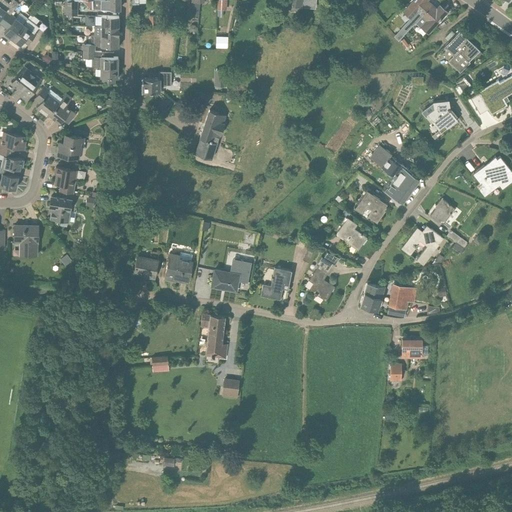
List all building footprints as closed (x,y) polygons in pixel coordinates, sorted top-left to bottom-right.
[(10,14),(10,15),(19,3),(14,0),(11,0),(9,3),(4,0),(0,0),(0,23),(2,25),(10,14)] [(77,0),(78,1),(82,1),(88,6),(92,10),(91,0),(77,0)] [(91,0),(92,10),(119,10),(119,0),(91,0)] [(223,10),(227,10),(226,0),(217,0),(217,10),(223,10)] [(302,0),(288,0),(288,5),(287,10),(300,12),(300,7),(301,7),(302,2),(303,2),(302,0)] [(415,22),(431,5),(426,1),(427,0),(413,0),(404,12),(410,18),(411,18),(415,22)] [(420,27),(428,34),(447,12),(439,6),(436,9),(431,5),(415,22),(420,27)] [(78,15),(77,8),(64,7),(64,15),(65,15),(71,15),(78,15)] [(23,24),(27,18),(20,13),(16,19),(10,15),(10,14),(2,25),(7,29),(4,33),(11,38),(22,24),(23,24)] [(95,16),(95,26),(101,26),(118,26),(119,16),(95,16)] [(11,38),(20,46),(23,42),(28,45),(36,35),(34,34),(39,27),(27,18),(23,24),(22,24),(11,38)] [(94,35),(118,36),(118,26),(101,26),(95,26),(94,26),(94,35)] [(470,63),(469,62),(480,51),(459,31),(444,47),(453,56),(448,62),(460,74),(470,63)] [(83,50),(95,51),(95,47),(118,47),(118,36),(94,35),(94,36),(91,36),(91,44),(83,43),(83,50)] [(216,48),(227,49),(227,37),(216,37),(216,48)] [(95,52),(95,51),(83,50),(82,58),(92,59),(91,66),(118,67),(118,57),(100,57),(100,52),(95,52)] [(49,62),(51,58),(45,54),(42,59),(42,60),(48,63),(49,62)] [(507,77),(511,74),(511,72),(508,65),(503,68),(507,77)] [(117,78),(118,67),(91,66),(91,67),(100,68),(100,78),(102,78),(102,84),(115,84),(115,78),(117,78)] [(214,86),(226,86),(227,70),(214,70),(214,86)] [(159,90),(159,85),(171,85),(171,71),(159,71),(159,78),(142,77),(142,85),(141,85),(141,88),(142,89),(142,91),(159,90)] [(18,93),(26,99),(39,82),(28,74),(25,78),(19,73),(11,83),(20,90),(18,93)] [(46,75),(42,79),(47,83),(51,78),(46,75)] [(511,75),(486,91),(498,110),(507,105),(503,98),(511,92),(511,76),(511,75)] [(467,91),(462,85),(457,89),(461,95),(467,91)] [(48,116),(58,103),(46,93),(47,90),(43,87),(34,99),(39,103),(36,107),(48,116)] [(68,123),(77,112),(66,104),(72,97),(66,92),(58,103),(48,116),(49,115),(60,123),(62,119),(68,123)] [(427,115),(439,130),(444,125),(447,128),(457,120),(449,111),(451,109),(451,108),(449,108),(448,100),(434,102),(433,108),(434,110),(427,115)] [(217,122),(220,113),(209,110),(194,154),(212,160),(218,143),(217,143),(220,135),(222,135),(226,124),(217,122)] [(0,153),(4,154),(15,157),(15,156),(12,156),(13,150),(12,150),(12,147),(23,149),(25,141),(22,141),(23,136),(6,132),(5,139),(0,137),(0,153)] [(78,159),(82,137),(65,134),(63,143),(59,143),(57,155),(78,159)] [(392,154),(379,145),(369,158),(381,167),(383,166),(396,177),(386,191),(401,203),(418,179),(389,158),(392,154)] [(15,157),(4,154),(3,160),(0,159),(0,160),(0,172),(2,173),(8,174),(9,168),(19,170),(21,158),(15,157)] [(475,185),(484,197),(498,185),(502,189),(511,181),(511,172),(500,156),(485,167),(484,165),(472,174),(479,183),(475,185)] [(75,178),(76,170),(55,167),(54,174),(56,174),(55,184),(61,185),(60,191),(74,194),(75,178)] [(18,176),(8,174),(2,173),(0,180),(0,179),(0,185),(15,189),(18,176)] [(367,216),(377,223),(385,211),(383,210),(387,205),(367,190),(354,207),(362,213),(366,207),(371,210),(367,216)] [(68,221),(71,199),(51,196),(49,207),(52,207),(50,218),(68,221)] [(85,206),(93,207),(94,198),(87,197),(85,206)] [(442,224),(455,207),(442,197),(436,205),(435,204),(437,206),(430,215),(442,224)] [(356,223),(350,219),(352,215),(344,209),(343,211),(342,214),(348,218),(337,232),(346,239),(345,240),(357,249),(366,238),(353,228),(356,223)] [(37,255),(38,235),(38,225),(14,225),(14,242),(20,242),(20,255),(37,255)] [(417,260),(423,264),(435,249),(433,247),(441,237),(431,229),(430,229),(431,230),(427,235),(424,233),(423,235),(420,233),(422,231),(417,227),(411,235),(412,235),(401,249),(402,249),(402,248),(410,254),(416,246),(415,246),(419,240),(427,246),(417,260)] [(467,242),(450,230),(446,236),(456,242),(463,248),(467,242)] [(472,242),(477,246),(482,240),(476,236),(472,242)] [(453,247),(460,253),(463,248),(456,242),(453,247)] [(164,277),(188,282),(192,262),(191,261),(192,254),(180,252),(179,259),(178,259),(179,255),(169,253),(164,277)] [(432,263),(437,267),(444,258),(439,254),(432,263)] [(67,255),(60,260),(65,266),(72,261),(67,255)] [(154,277),(158,260),(137,256),(134,273),(154,277)] [(332,264),(322,258),(321,257),(317,263),(320,265),(309,280),(314,283),(309,290),(314,293),(314,294),(316,295),(317,294),(325,300),(333,287),(322,279),(332,264)] [(247,282),(249,270),(250,266),(233,263),(231,273),(214,269),(211,286),(236,291),(238,281),(247,282)] [(287,289),(291,271),(274,267),(270,286),(263,284),(260,296),(280,300),(282,288),(287,289)] [(384,286),(367,283),(360,305),(376,310),(384,286)] [(387,314),(403,316),(408,287),(392,284),(387,314)] [(222,344),(224,326),(225,316),(202,313),(201,326),(209,327),(205,356),(225,358),(226,344),(222,344)] [(402,357),(421,358),(422,355),(427,355),(428,346),(422,346),(422,339),(402,339),(402,357)] [(153,366),(168,365),(167,356),(152,357),(153,366)] [(401,381),(401,364),(391,363),(390,380),(401,381)] [(223,392),(237,394),(238,381),(224,379),(223,392)] [(176,462),(182,462),(182,458),(165,457),(165,465),(176,466),(176,462)]
